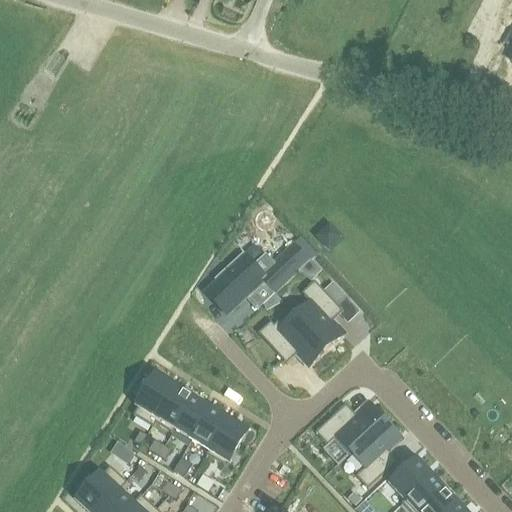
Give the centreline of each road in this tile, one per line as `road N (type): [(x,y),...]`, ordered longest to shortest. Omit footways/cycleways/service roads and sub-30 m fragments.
road 1 (unclassified): [(511,124),(75,0)]
road 2 (residential): [(299,424),(362,365),(496,511)]
road 3 (residential): [(212,330),(299,424)]
